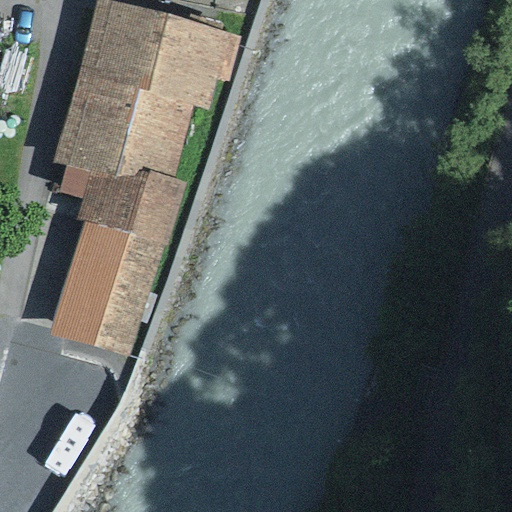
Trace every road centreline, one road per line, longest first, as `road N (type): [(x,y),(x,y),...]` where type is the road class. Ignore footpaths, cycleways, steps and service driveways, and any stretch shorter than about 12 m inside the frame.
road 1 (residential): [(52,0),(53,70),(0,375)]
road 2 (unclassified): [(511,211),(444,410),(429,511)]
